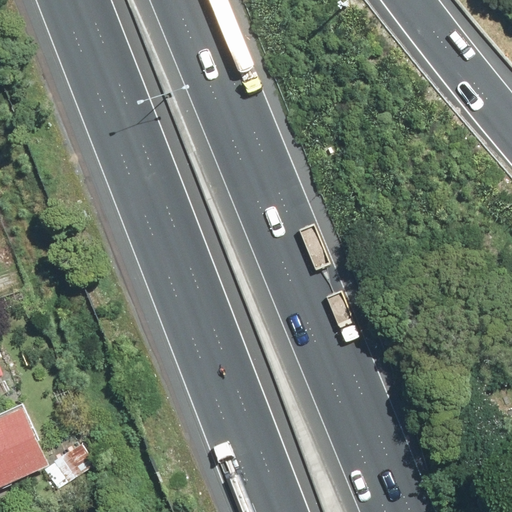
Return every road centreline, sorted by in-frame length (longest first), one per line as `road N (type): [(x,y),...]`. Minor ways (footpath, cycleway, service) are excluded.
road 1 (motorway): [(182,0),(390,511)]
road 2 (motorway): [(270,511),(72,0)]
road 3 (motorway): [(404,0),(511,135)]
